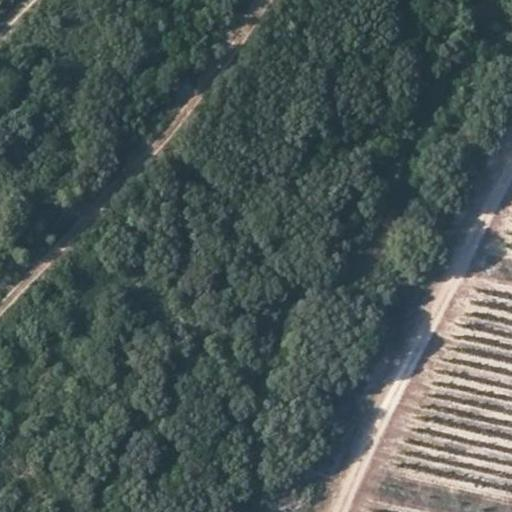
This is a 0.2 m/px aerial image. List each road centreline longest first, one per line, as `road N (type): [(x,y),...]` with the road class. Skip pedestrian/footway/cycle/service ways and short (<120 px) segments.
road 1 (track): [(263,0),(173,121),(0,314)]
road 2 (track): [(337,511),(511,161)]
